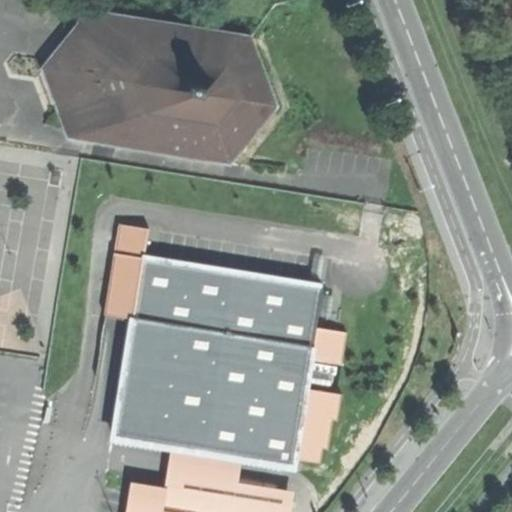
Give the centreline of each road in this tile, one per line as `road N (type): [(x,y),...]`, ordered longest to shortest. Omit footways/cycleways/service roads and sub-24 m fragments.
road 1 (tertiary): [(497,257),(398,0)]
road 2 (tertiary): [(492,386),(390,511)]
road 3 (tertiary): [(497,257),(505,312),(492,386)]
